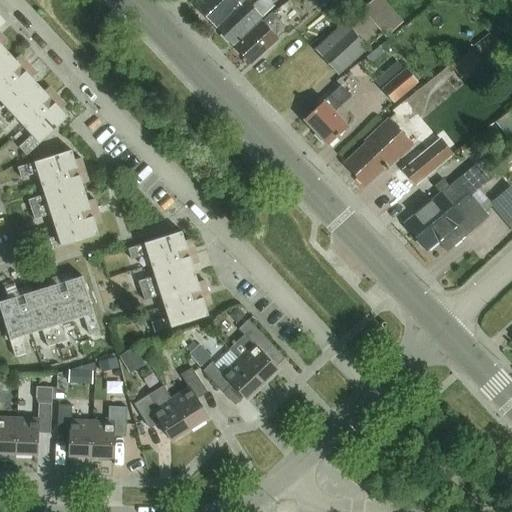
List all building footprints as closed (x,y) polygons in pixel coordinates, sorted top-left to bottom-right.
[(217,28),(246,1),(246,0),(201,0),(196,6),(217,28)] [(267,0),(259,0),(252,7),(262,18),(263,19),(274,8),(267,0)] [(387,39),(404,23),(383,0),(372,0),(316,51),(339,76),(368,50),(367,49),(383,35),(387,39)] [(246,1),(217,28),(233,45),(262,18),(252,7),(246,1)] [(281,5),(261,23),(236,48),(251,64),(283,33),(284,31),(283,28),(283,26),(277,20),(287,11),(281,5)] [(0,61),(9,53),(3,46),(8,42),(0,33),(0,61)] [(464,81),(483,65),(472,52),(453,68),(464,81)] [(9,53),(0,61),(0,91),(29,65),(20,55),(16,60),(9,53)] [(420,83),(400,61),(378,81),(398,103),(420,83)] [(0,101),(3,104),(0,106),(0,120),(39,85),(33,78),(37,74),(29,65),(0,91),(0,101)] [(39,85),(0,120),(0,126),(4,131),(17,119),(24,127),(58,96),(50,87),(45,92),(39,85)] [(335,113),(341,107),(352,97),(342,86),(331,96),(305,121),(329,147),(349,128),(335,113)] [(32,136),(19,147),(27,156),(69,117),(62,110),(67,106),(58,96),(24,127),(32,136)] [(511,140),(511,112),(498,124),(511,140)] [(413,147),(388,120),(365,142),(367,143),(345,164),(366,187),(389,166),(390,167),(401,157),(402,158),(413,147)] [(441,139),(402,171),(416,187),(454,154),(441,139)] [(72,151),(18,168),(22,179),(38,173),(42,184),(85,170),(82,158),(75,160),(72,151)] [(471,197),(490,181),(476,165),(450,187),(444,180),(435,187),(441,194),(405,224),(416,238),(468,194),(471,197)] [(45,195),(29,200),(32,210),(86,193),(83,184),(89,182),(85,170),(42,184),(45,195)] [(491,203),(480,190),(490,181),(471,197),(468,194),(416,238),(427,251),(438,243),(446,253),(488,218),(484,214),(492,208),(507,225),(508,224),(511,220),(511,187),(511,186),(491,203)] [(86,193),(32,210),(35,220),(51,215),(55,225),(99,211),(95,199),(89,201),(86,193)] [(58,236),(42,241),(45,252),(99,235),(96,225),(102,223),(99,211),(55,225),(58,236)] [(182,232),(128,249),(132,260),(148,255),(152,265),(195,252),(192,240),(185,242),(182,232)] [(155,276),(139,281),(142,291),(196,274),(193,265),(199,263),(195,252),(152,265),(155,276)] [(71,273),(59,277),(73,321),(84,318),(89,334),(100,331),(83,277),(73,280),(71,273)] [(196,274),(142,291),(145,301),(161,296),(165,307),(209,293),(205,281),(199,283),(196,274)] [(49,287),(41,290),(58,344),(68,341),(62,324),(73,321),(59,277),(47,281),(49,287)] [(30,286),(18,290),(32,334),(43,331),(48,347),(58,344),(41,290),(32,293),(30,286)] [(8,300),(0,302),(0,308),(15,357),(26,354),(21,337),(32,334),(18,290),(6,294),(8,300)] [(168,317),(152,323),(155,334),(209,316),(206,307),(212,305),(209,293),(165,307),(168,317)] [(237,308),(229,316),(237,324),(245,316),(237,308)] [(263,385),(279,370),(261,351),(270,342),(249,320),(239,329),(254,344),(239,359),(263,385)] [(205,343),(196,353),(207,363),(216,353),(205,343)] [(134,348),(119,357),(126,368),(141,359),(134,348)] [(99,362),(101,373),(118,369),(116,359),(99,362)] [(247,400),(263,385),(239,359),(223,373),(213,362),(203,371),(220,389),(229,381),(247,400)] [(191,429),(210,418),(196,395),(206,389),(192,368),(181,375),(189,388),(172,399),(191,429)] [(68,383),(92,385),(93,372),(69,371),(68,383)] [(18,419),(16,455),(38,455),(39,429),(51,429),(52,405),(53,388),(37,388),(37,399),(39,399),(39,404),(38,419),(18,419)] [(191,429),(172,399),(158,408),(150,395),(134,405),(148,426),(158,419),(172,441),(191,429)] [(91,457),(93,421),(72,421),(72,405),(59,405),(58,430),(70,430),(69,457),(91,457)] [(127,432),(128,408),(109,407),(109,422),(93,421),(91,457),(113,458),(115,432),(127,432)] [(0,453),(16,455),(18,419),(0,417),(0,453)]
